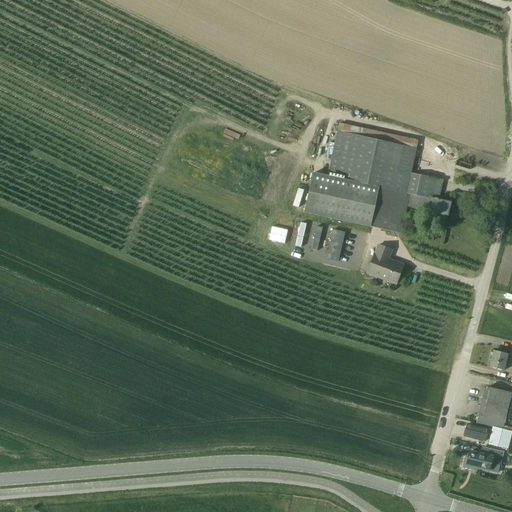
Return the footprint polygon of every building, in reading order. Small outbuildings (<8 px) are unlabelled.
[(407,208),(426,212),(448,217),(451,203),(439,200),(443,181),(411,174),(416,150),(337,132),(327,177),(313,173),(304,213),(401,235),(407,208)] [(404,265),(389,260),(392,251),(378,246),(367,274),(396,285),(404,265)] [(511,350),(504,349),(503,349),(497,348),(497,352),(494,351),(490,368),(504,371),(508,354),(511,355),(511,352),(511,350)] [(478,416),(477,424),(503,429),(504,422),(511,394),(487,388),(486,390),(484,390),(478,416)] [(485,441),(488,429),(467,425),(464,436),(485,441)] [(508,448),(511,432),(492,428),(489,444),(508,448)] [(465,458),(463,467),(475,470),(476,467),(489,470),(491,463),(500,465),(503,453),(485,449),(483,455),(469,452),(468,459),(465,458)]
